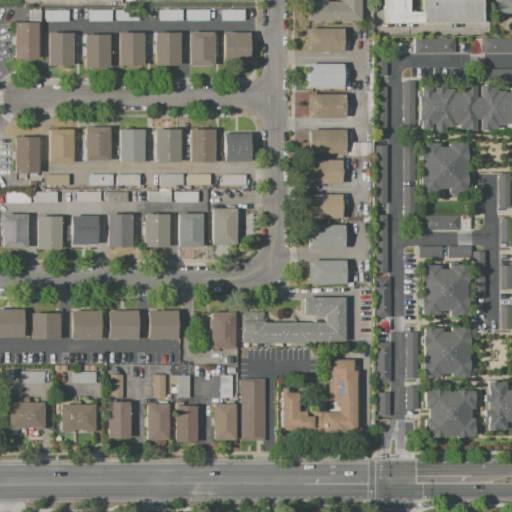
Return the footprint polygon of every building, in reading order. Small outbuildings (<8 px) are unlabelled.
[(305,20),(304,0),(325,0),(325,1),(340,1),(340,0),(358,0),(359,20),(305,20)] [(384,23),(384,0),(408,0),(408,13),(418,13),(422,13),(422,0),(481,0),(481,22),(418,23),(384,23)] [(511,13),(495,13),(495,0),(511,0),(511,13)] [(208,20),(184,20),(184,9),(208,10),(208,20)] [(220,9),(243,9),(243,20),(220,20),(220,9)] [(36,22),(28,22),(28,10),(40,10),(39,22),(36,22)] [(67,21),(43,21),(43,10),(67,10),(67,21)] [(87,20),(87,10),(111,10),(111,20),(87,20)] [(113,10),(138,10),(138,21),(113,21),(113,10)] [(181,10),(181,21),(158,21),(158,10),(181,10)] [(13,22),(28,22),(36,22),(36,58),(13,58),(13,22)] [(305,52),(305,28),(341,27),(341,51),(305,52)] [(71,66),(47,65),(47,32),(71,32),(71,66)] [(143,32),(143,66),(117,66),(117,32),(143,32)] [(153,32),(178,32),(178,65),(153,65),(153,32)] [(211,32),(211,66),(188,65),(188,32),(211,32)] [(247,33),(247,61),(221,61),(222,33),(247,33)] [(107,34),(107,67),(83,67),(83,34),(107,34)] [(413,52),(413,38),(453,37),(453,52),(413,52)] [(511,52),(481,52),(481,37),(511,37),(511,52)] [(374,75),(374,52),(386,51),(386,75),(374,75)] [(305,87),(305,63),(341,63),(341,87),(305,87)] [(511,80),(476,81),(476,69),(511,69),(511,80)] [(401,127),(401,80),(413,80),(414,127),(401,127)] [(417,121),(416,91),(419,91),(419,87),(429,87),(429,92),(432,92),(432,84),(443,84),(443,89),(451,89),(451,92),(457,92),(457,87),(464,87),(464,85),(474,85),(474,97),(478,97),(478,85),(489,85),(489,87),(495,87),(496,91),(503,90),(503,92),(508,92),(508,87),(511,87),(511,128),(509,129),(509,123),(503,123),(503,125),(496,125),(496,129),(489,129),(489,130),(479,130),(478,119),(474,119),(474,130),(463,130),(463,129),(457,129),(457,124),(451,124),(451,127),(443,127),(443,132),(432,132),(432,124),(429,124),(429,129),(420,129),(419,121),(417,121)] [(386,133),(373,133),(373,86),(386,86),(386,133)] [(307,117),(307,93),(343,93),(343,117),(307,117)] [(83,127),(107,127),(107,161),(83,160),(83,127)] [(307,153),(307,129),(343,128),(343,152),(307,153)] [(46,129),(71,129),(71,162),(46,162),(46,129)] [(117,162),(117,129),(141,129),(141,162),(117,162)] [(212,162),(187,162),(187,129),(212,129),(212,162)] [(154,130),(179,130),(179,163),(153,163),(154,130)] [(222,134),(249,134),(249,162),(243,162),(222,162),(222,134)] [(13,136),(37,136),(37,172),(13,172),(13,136)] [(420,192),(420,186),(419,186),(419,174),(420,174),(420,160),(419,160),(419,150),(420,150),(420,142),(431,141),(431,142),(438,142),(438,146),(447,146),(447,142),(465,142),(465,149),(466,149),(466,160),(465,160),(465,174),(466,174),(466,185),(465,185),(465,192),(455,192),(455,194),(449,194),(449,192),(448,192),(447,188),(437,188),(438,192),(420,192)] [(369,142),(346,142),(346,155),(369,155),(369,142)] [(386,203),(374,203),(373,145),(386,145),(386,203)] [(401,180),(401,146),(413,145),(414,180),(401,180)] [(304,183),(304,159),(340,159),(339,183),(304,183)] [(181,173),(181,186),(157,186),(157,173),(181,173)] [(496,207),(496,173),(508,173),(508,207),(496,207)] [(43,174),(67,174),(67,185),(43,185),(43,174)] [(87,174),(111,174),(111,186),(87,186),(87,174)] [(114,186),(114,174),(138,174),(138,186),(114,186)] [(184,174),(208,174),(208,186),(184,186),(184,174)] [(245,175),(245,185),(220,185),(220,174),(245,175)] [(401,220),(401,185),(413,185),(414,220),(401,220)] [(5,203),(5,191),(28,191),(28,203),(5,203)] [(55,203),(31,203),(32,191),(55,191),(55,203)] [(75,202),(75,191),(99,191),(99,202),(75,202)] [(102,191),(126,191),(126,202),(102,202),(102,191)] [(145,202),(145,191),(169,192),(169,202),(145,202)] [(173,191),(197,191),(197,202),(173,202),(173,191)] [(304,218),(304,194),(339,194),(340,217),(304,218)] [(210,208),(235,208),(235,246),(210,246),(210,208)] [(200,213),(200,248),(177,248),(177,213),(200,213)] [(25,247),(1,247),(1,214),(25,214),(25,247)] [(129,214),(129,247),(105,247),(105,214),(129,214)] [(386,214),(387,272),(374,272),(373,214),(386,214)] [(422,229),(422,215),(457,214),(457,229),(422,229)] [(165,247),(141,247),(141,215),(165,215),(165,247)] [(34,216),(59,216),(59,250),(34,250),(34,216)] [(96,244),(68,244),(68,216),(96,216),(96,244)] [(498,241),(498,218),(510,218),(510,241),(498,241)] [(307,248),(306,224),(342,224),(342,248),(330,248),(330,249),(321,249),(321,248),(307,248)] [(416,257),(416,246),(439,246),(439,257),(416,257)] [(445,257),(445,246),(468,246),(468,257),(445,257)] [(471,297),(471,251),(482,251),(483,297),(471,297)] [(308,283),(307,259),(343,259),(343,283),(308,283)] [(420,314),(420,307),(419,296),(420,296),(420,282),(419,282),(419,271),(420,271),(420,264),(438,264),(438,268),(447,268),(447,264),(465,264),(465,271),(466,271),(466,282),(465,282),(465,296),(466,296),(466,306),(465,306),(465,314),(448,314),(448,310),(438,310),(438,314),(420,314)] [(498,288),(498,265),(510,265),(510,288),(498,288)] [(374,316),(374,279),(387,279),(388,316),(374,316)] [(244,312),(262,312),(262,323),(323,322),(323,315),(302,315),(302,297),(343,297),(343,341),(306,342),(306,343),(244,344),(244,312)] [(499,328),(498,306),(510,306),(511,328),(499,328)] [(0,338),(0,308),(22,309),(22,338),(0,338)] [(70,339),(70,310),(98,310),(98,339),(70,339)] [(106,311),(136,311),(136,339),(106,339),(106,311)] [(147,338),(147,311),(175,311),(175,338),(147,338)] [(233,312),(233,347),(217,347),(217,350),(210,350),(210,347),(209,347),(210,312),(233,312)] [(28,313),(58,313),(58,339),(28,339),(28,313)] [(422,377),(422,370),(421,370),(421,359),(422,359),(422,345),(421,345),(421,334),(422,334),(422,327),(440,327),(440,331),(449,331),(449,327),(467,327),(467,334),(468,334),(468,345),(467,345),(467,359),(468,359),(468,370),(467,370),(467,377),(449,377),(449,373),(440,373),(440,377),(422,377)] [(403,378),(403,331),(416,331),(415,378),(403,378)] [(388,381),(374,381),(373,342),(388,342),(388,381)] [(351,360),(351,372),(355,371),(355,431),(279,431),(279,387),(286,387),(286,392),(296,392),(296,408),(319,408),(319,411),(336,411),(336,406),(333,406),(333,400),(327,400),(327,377),(325,377),(324,360),(351,360)] [(19,383),(19,371),(43,371),(43,383),(19,383)] [(70,383),(70,372),(94,372),(94,383),(70,383)] [(106,438),(106,402),(109,402),(109,375),(121,375),(121,399),(115,399),(115,402),(127,402),(127,438),(106,438)] [(152,398),(151,375),(163,375),(163,398),(152,398)] [(176,398),(176,393),(170,393),(170,387),(176,387),(176,384),(170,384),(170,375),(188,375),(188,398),(176,398)] [(218,398),(218,376),(230,376),(230,398),(218,398)] [(239,440),(239,379),(263,379),(263,440),(239,440)] [(486,429),(486,424),(483,424),(482,409),(486,409),(486,402),(482,402),(482,394),(486,394),(486,382),(504,381),(504,390),(509,390),(509,385),(511,385),(511,426),(509,426),(509,421),(504,422),(504,429),(486,429)] [(404,409),(404,385),(415,385),(415,409),(404,409)] [(423,435),(423,424),(424,424),(424,418),(427,418),(427,408),(424,408),(423,401),(423,390),(430,390),(430,389),(441,389),(441,390),(455,390),(455,389),(465,389),(465,390),(473,390),(473,401),(472,401),(472,408),(469,408),(469,418),(472,417),(472,424),(473,424),(473,435),(465,435),(465,436),(455,436),(455,435),(441,435),(441,436),(430,436),(430,435),(423,435)] [(375,416),(375,392),(387,392),(387,416),(375,416)] [(7,428),(7,403),(22,403),(22,398),(27,397),(27,403),(41,402),(42,428),(41,428),(41,430),(33,430),(33,428),(17,428),(17,430),(9,430),(9,428),(7,428)] [(59,430),(58,405),(73,405),(73,400),(79,400),(79,405),(93,404),(93,430),(92,430),(92,432),(83,432),(83,430),(69,430),(69,432),(60,432),(60,430),(59,430)] [(145,440),(145,404),(158,404),(158,401),(165,401),(166,440),(145,440)] [(212,440),(211,404),(225,404),(225,401),(232,401),(233,440),(212,440)] [(173,442),(172,406),(174,406),(174,402),(182,402),(182,406),(194,406),(195,442),(173,442)]
